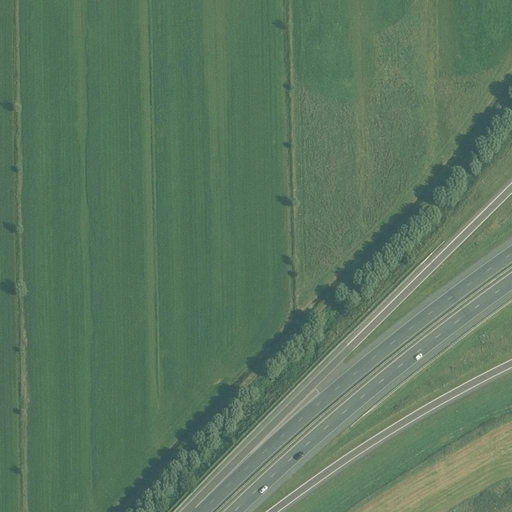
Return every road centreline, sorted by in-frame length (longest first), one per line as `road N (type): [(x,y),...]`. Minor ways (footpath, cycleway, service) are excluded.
road 1 (motorway): [(511,185),(339,355),(199,511)]
road 2 (motorway): [(511,252),(349,376),(201,511)]
road 3 (motorway): [(233,511),(412,355),(511,281)]
road 4 (motorway): [(269,511),(456,391),(511,364)]
